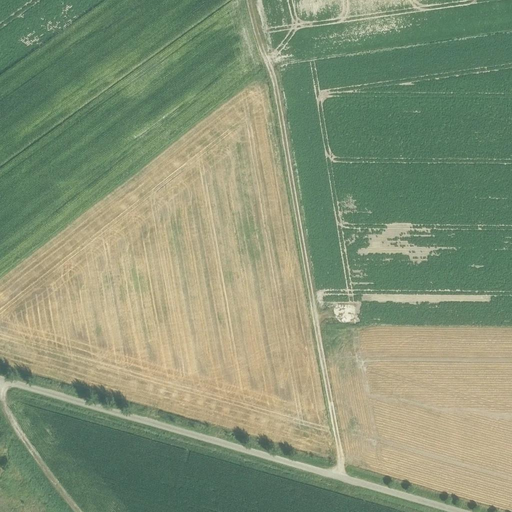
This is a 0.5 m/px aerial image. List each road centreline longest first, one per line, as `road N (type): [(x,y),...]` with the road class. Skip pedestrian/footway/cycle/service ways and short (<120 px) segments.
road 1 (track): [(251,0),(270,64),(346,497)]
road 2 (unclassified): [(459,511),(0,379)]
road 3 (track): [(78,511),(7,414),(1,380)]
